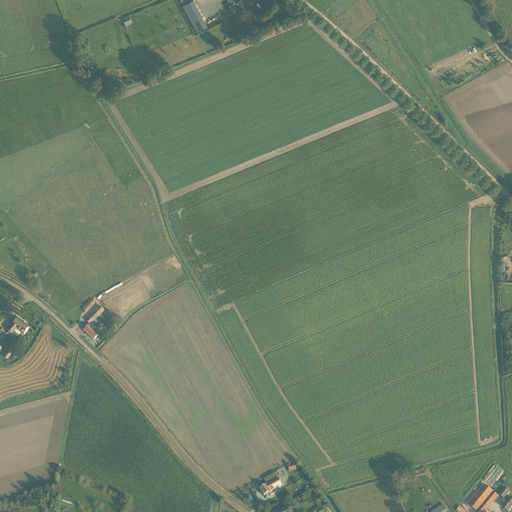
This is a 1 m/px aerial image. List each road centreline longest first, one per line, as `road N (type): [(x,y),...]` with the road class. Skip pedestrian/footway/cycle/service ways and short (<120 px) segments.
road 1 (unclassified): [(243,511),(197,474),(56,317),(0,277)]
road 2 (unclassified): [(511,200),(298,0)]
